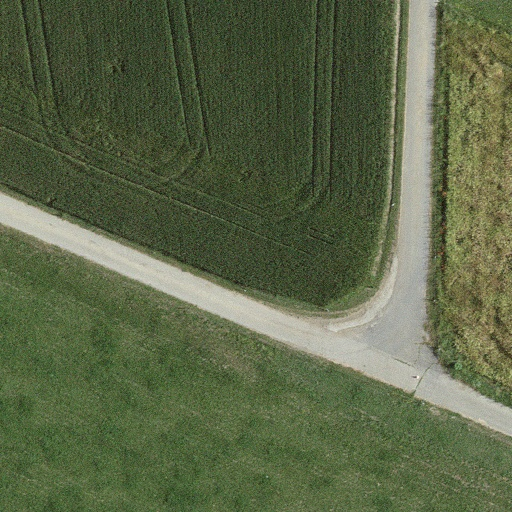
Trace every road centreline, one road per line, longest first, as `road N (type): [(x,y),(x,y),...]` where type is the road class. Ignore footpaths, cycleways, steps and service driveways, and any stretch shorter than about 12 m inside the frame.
road 1 (track): [(0,209),(511,428)]
road 2 (track): [(401,381),(419,0)]
